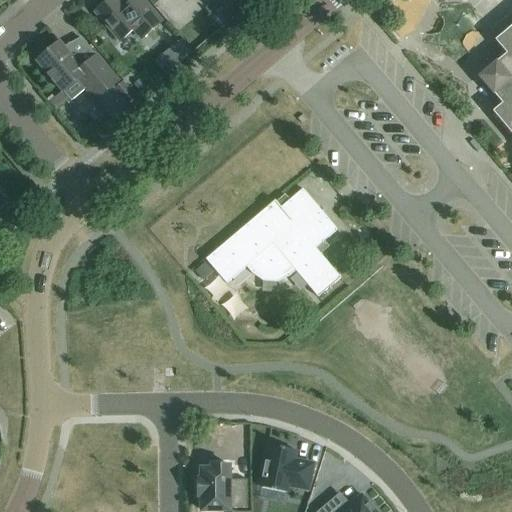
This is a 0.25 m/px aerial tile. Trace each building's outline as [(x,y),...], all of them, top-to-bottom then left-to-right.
[(121,0),(109,0),(95,13),(120,42),(134,30),(141,39),(162,22),(143,0),(134,0),(127,6),(121,0)] [(224,9),(230,17),(243,6),(238,0),(216,0),(217,0),(224,9)] [(224,9),(214,17),(220,25),(230,17),(224,9)] [(511,26),(495,41),(506,54),(479,77),(502,105),(493,113),(511,135),(511,26)] [(78,65),(59,43),(37,61),(71,102),(86,89),(96,101),(118,82),(96,56),(85,66),(82,62),(78,65)] [(275,201),(206,260),(227,284),(249,265),(255,271),(259,275),(264,278),(270,279),(276,279),(282,277),(287,274),(293,268),(318,298),(341,278),(316,249),(337,230),(303,190),(281,208),(275,201)] [(196,271),(203,279),(212,271),(205,263),(196,271)] [(269,446),(260,488),(288,493),(289,487),(308,491),(314,465),(299,461),(299,463),(294,462),(296,451),(269,446)] [(202,497),(202,511),(230,510),(230,508),(248,508),(247,480),(230,480),(229,465),(212,466),(212,469),(201,469),(201,480),(198,480),(198,497),(202,497)] [(376,511),(362,495),(346,509),(335,497),(317,511),(376,511)]
